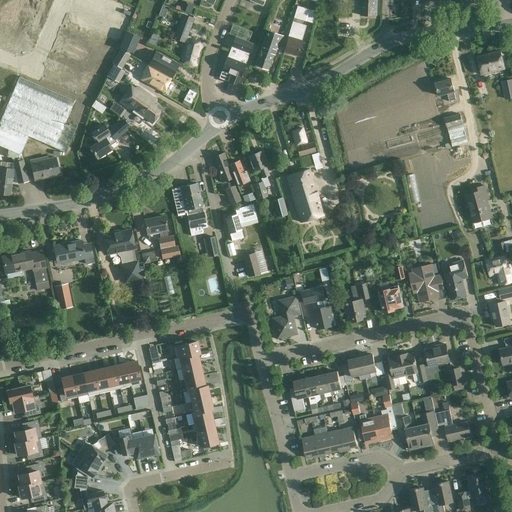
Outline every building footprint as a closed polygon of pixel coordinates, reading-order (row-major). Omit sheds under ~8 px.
[(15,0),(14,4),(34,11),(36,3),(26,0),(15,0)] [(287,21),(294,3),(284,0),(281,0),(276,17),(287,21)] [(360,0),(360,15),(377,16),(377,0),(360,0)] [(11,13),(30,19),(34,11),(14,4),(11,13)] [(306,21),(312,23),(316,11),(297,6),(294,18),(306,21)] [(8,23),(27,29),(30,19),(11,13),(8,23)] [(189,36),(195,18),(182,14),(173,38),(187,43),(180,61),(196,66),(202,45),(200,43),(199,46),(200,41),(195,39),(196,38),(189,36)] [(297,55),(306,26),(293,21),(288,37),(288,38),(284,51),(291,53),(290,55),(296,57),(296,55),(297,55)] [(24,38),(27,29),(8,23),(5,32),(24,38)] [(61,38),(81,46),(85,38),(92,41),(96,32),(75,23),(73,29),(66,26),(61,38)] [(255,65),(268,70),(276,47),(280,48),(284,36),(267,31),(263,42),(255,65)] [(121,48),(133,53),(140,37),(127,32),(121,48)] [(81,46),(61,38),(56,50),(63,52),(60,58),(81,66),(84,57),(78,55),(81,46)] [(252,45),(235,38),(228,57),(227,57),(219,78),(237,85),(240,77),(241,77),(246,64),(245,64),(252,45)] [(113,64),(121,69),(130,55),(121,49),(113,64)] [(501,50),(477,56),(481,74),(506,68),(501,50)] [(156,53),(149,65),(172,78),(179,65),(156,53)] [(63,64),(53,59),(46,76),(61,83),(60,86),(70,90),(73,84),(70,83),(75,72),(62,66),(63,64)] [(124,71),(113,65),(107,76),(118,82),(124,71)] [(142,80),(163,91),(170,78),(147,66),(143,73),(145,74),(142,80)] [(447,93),(449,101),(456,99),(454,92),(455,91),(451,78),(435,83),(439,96),(447,93)] [(511,78),(501,81),(505,100),(511,98),(511,78)] [(163,108),(156,102),(157,100),(139,87),(137,90),(131,86),(120,101),(133,111),(142,119),(144,117),(152,123),(163,108)] [(0,193),(10,195),(12,180),(18,180),(18,184),(29,181),(21,153),(28,137),(66,153),(77,126),(66,121),(70,112),(14,88),(0,121),(0,124),(0,125),(0,145),(8,150),(8,157),(12,158),(13,163),(0,161),(0,193)] [(110,108),(121,116),(126,109),(115,101),(110,108)] [(448,129),(453,147),(468,143),(463,124),(460,114),(444,118),(447,129),(448,129)] [(115,140),(130,127),(122,118),(108,131),(104,125),(92,132),(93,134),(92,136),(95,141),(98,141),(98,142),(90,147),(98,159),(113,149),(111,146),(117,142),(115,140)] [(280,142),(286,140),(281,120),(274,121),(280,142)] [(292,132),(296,146),(307,143),(303,129),(292,132)] [(313,142),(296,147),(299,156),(316,152),(313,142)] [(259,170),(263,179),(270,176),(266,167),(267,167),(260,151),(248,156),(254,172),(259,170)] [(320,151),(312,153),(317,169),(324,167),(320,151)] [(222,182),(234,178),(224,153),(213,157),(222,182)] [(311,155),(301,158),(303,168),(314,165),(311,155)] [(30,161),(34,180),(60,174),(56,158),(49,159),(48,157),(30,161)] [(235,177),(238,186),(250,181),(246,171),(244,172),(239,161),(229,165),(235,177)] [(286,176),(300,222),(324,215),(309,169),(286,176)] [(253,184),(258,199),(267,197),(263,181),(253,184)] [(180,216),(185,215),(185,213),(186,213),(190,231),(207,227),(197,183),(172,189),(176,210),(179,210),(180,216)] [(466,195),(474,222),(491,217),(486,199),(489,198),(485,185),(477,187),(479,191),(466,195)] [(225,190),(230,205),(241,201),(235,186),(225,190)] [(243,195),(245,202),(255,199),(253,192),(243,195)] [(272,201),(277,218),(288,215),(283,198),(272,201)] [(230,233),(232,241),(243,238),(241,230),(240,223),(257,218),(253,204),(235,209),(237,214),(225,217),(230,233)] [(153,221),(145,222),(147,234),(159,232),(161,238),(159,239),(162,258),(180,255),(178,246),(175,247),(173,236),(168,237),(167,230),(168,230),(165,216),(152,218),(153,221)] [(122,265),(126,282),(141,279),(137,262),(136,262),(133,248),(134,248),(131,230),(104,236),(108,254),(123,251),(126,265),(122,265)] [(209,238),(213,256),(218,255),(214,237),(209,238)] [(506,250),(507,252),(511,250),(511,240),(498,244),(500,252),(506,250)] [(54,246),(57,264),(85,258),(86,263),(94,262),(91,247),(83,249),(81,241),(54,246)] [(46,268),(42,251),(30,253),(30,251),(2,257),(7,278),(23,274),(23,270),(33,268),(33,271),(37,290),(50,288),(48,281),(46,268)] [(143,253),(145,263),(157,261),(155,251),(143,253)] [(242,256),(248,277),(261,273),(255,253),(242,256)] [(504,256),(486,261),(490,276),(498,274),(501,285),(511,281),(511,270),(510,265),(506,266),(504,256)] [(445,274),(451,299),(466,295),(462,279),(468,277),(463,260),(450,264),(452,272),(445,274)] [(419,290),(421,301),(440,297),(439,291),(445,290),(442,276),(433,278),(432,273),(437,272),(436,264),(430,265),(414,269),(415,274),(410,275),(413,292),(419,290)] [(405,278),(402,266),(395,268),(398,280),(405,278)] [(370,282),(356,285),(359,300),(373,297),(370,282)] [(0,305),(10,304),(9,300),(5,300),(4,295),(3,295),(0,283),(0,305)] [(72,307),(68,283),(55,286),(59,309),(72,307)] [(312,311),(317,331),(336,327),(331,306),(326,307),(324,300),(325,300),(322,286),(302,291),(305,304),(317,301),(319,309),(312,311)] [(378,292),(383,314),(394,311),(393,309),(402,307),(397,286),(387,288),(388,290),(378,292)] [(501,299),(511,296),(511,286),(499,290),(501,299)] [(275,337),(278,339),(294,335),(295,333),(293,322),(291,322),(290,317),(298,315),(294,297),(277,301),(281,319),(272,322),(275,337)] [(351,321),(352,323),(362,321),(362,319),(366,318),(361,300),(358,301),(358,302),(349,304),(348,303),(344,304),(348,322),(351,321)] [(492,314),(495,327),(509,324),(504,301),(489,305),(491,314),(492,314)] [(511,346),(499,350),(503,365),(511,363),(511,337),(511,346)] [(197,353),(197,354),(200,353),(197,341),(175,346),(177,358),(180,357),(197,353)] [(427,351),(430,365),(449,361),(445,345),(440,346),(440,347),(427,351)] [(180,357),(182,368),(200,364),(197,354),(197,353),(180,357)] [(419,380),(420,382),(427,381),(426,374),(425,370),(423,364),(417,366),(414,353),(401,356),(406,375),(413,373),(414,381),(419,380)] [(365,354),(360,355),(366,379),(370,378),(369,373),(376,371),(377,375),(385,374),(382,362),(374,363),(372,355),(365,356),(365,354)] [(342,365),(346,382),(354,381),(353,376),(359,375),(360,380),(366,379),(360,355),(353,356),(354,359),(347,361),(348,364),(342,365)] [(389,358),(392,371),(385,373),(389,390),(396,388),(396,385),(401,384),(399,377),(406,375),(401,356),(389,358)] [(126,364),(131,386),(141,384),(136,361),(126,364)] [(126,364),(115,366),(120,388),(131,386),(126,364)] [(202,375),(200,364),(182,368),(185,379),(202,375)] [(104,368),(110,391),(120,388),(115,366),(104,368)] [(99,393),(110,391),(104,368),(94,371),(99,393)] [(453,386),(462,384),(459,368),(449,371),(453,386)] [(87,391),(88,394),(88,396),(99,393),(94,371),(83,373),(87,391)] [(324,374),(328,392),(340,389),(336,372),(324,374)] [(77,397),(88,394),(87,391),(83,373),(73,376),(77,397)] [(324,393),(328,392),(324,374),(313,377),(317,394),(320,394),(321,398),(325,397),(324,393)] [(205,387),(205,386),(202,375),(185,379),(187,391),(190,391),(189,390),(205,387)] [(58,388),(61,402),(68,401),(67,399),(77,397),(73,376),(62,378),(64,387),(58,388)] [(317,394),(313,377),(303,380),(307,397),(317,394)] [(307,397),(303,380),(291,382),(295,399),(292,400),(295,411),(305,409),(303,398),(307,397)] [(46,382),(50,393),(55,392),(52,381),(46,382)] [(10,400),(10,402),(11,402),(11,401),(32,397),(29,386),(27,386),(27,385),(20,386),(20,388),(8,390),(8,393),(7,393),(8,400),(10,400)] [(192,401),(210,397),(207,386),(205,386),(205,387),(189,390),(190,391),(192,401)] [(362,393),(350,396),(352,403),(364,400),(362,393)] [(392,406),(390,394),(383,396),(385,408),(392,406)] [(25,410),(26,416),(40,412),(38,406),(34,407),(32,397),(11,401),(11,402),(14,412),(25,410)] [(212,409),(210,397),(192,401),(195,412),(195,413),(210,409),(212,409)] [(321,407),(318,408),(316,402),(311,403),(313,414),(322,412),(321,407)] [(360,413),(358,402),(351,403),(353,415),(360,413)] [(445,425),(448,441),(471,436),(468,422),(453,425),(448,402),(443,403),(444,411),(435,413),(438,427),(445,425)] [(192,413),(195,424),(213,420),(210,409),(195,413),(195,412),(192,413)] [(375,417),(380,441),(392,438),(390,431),(392,430),(388,414),(387,410),(382,411),(382,415),(375,417)] [(418,427),(423,448),(433,445),(430,430),(438,428),(438,427),(435,413),(434,411),(421,413),(424,426),(418,427)] [(143,418),(142,412),(131,415),(132,421),(143,418)] [(366,436),(368,444),(380,441),(375,417),(366,419),(365,415),(360,416),(361,420),(365,436),(366,436)] [(407,435),(410,450),(423,448),(418,427),(413,428),(410,415),(395,418),(400,436),(407,435)] [(195,424),(198,436),(215,432),(213,420),(195,424)] [(16,443),(42,438),(42,437),(41,438),(37,421),(23,424),(25,430),(14,433),(16,443)] [(353,427),(340,430),(344,448),(357,445),(353,427)] [(130,456),(136,455),(131,435),(129,428),(118,431),(119,438),(123,455),(130,454),(130,456)] [(340,430),(328,433),(332,451),(344,448),(340,430)] [(203,446),(204,449),(215,446),(214,444),(218,443),(215,432),(198,436),(200,447),(203,446)] [(328,433),(315,436),(319,454),(332,451),(328,433)] [(108,434),(103,437),(109,448),(115,444),(108,434)] [(154,434),(143,437),(148,456),(159,453),(154,434)] [(131,435),(136,455),(137,458),(148,456),(143,437),(133,439),(132,435),(131,435)] [(315,436),(302,439),(306,457),(319,454),(315,436)] [(79,452),(102,467),(105,462),(103,460),(107,455),(103,452),(104,451),(109,448),(103,437),(97,441),(101,446),(98,449),(86,441),(79,452)] [(27,453),(29,459),(42,455),(38,439),(42,438),(16,443),(15,443),(15,446),(14,446),(16,453),(17,453),(17,455),(27,453)] [(76,475),(75,481),(87,483),(88,477),(89,475),(92,477),(96,471),(98,472),(102,467),(79,452),(71,464),(84,472),(82,475),(76,475)] [(20,486),(43,481),(40,481),(38,471),(42,470),(41,464),(27,467),(28,473),(17,475),(20,486)] [(456,493),(460,510),(471,508),(469,498),(474,497),(488,494),(484,474),(469,477),(472,491),(467,492),(467,491),(456,493)] [(31,495),(32,501),(46,498),(42,482),(43,481),(20,486),(19,486),(19,489),(18,489),(19,495),(21,495),(21,498),(31,495)] [(430,490),(434,511),(444,511),(443,503),(452,501),(448,482),(441,483),(442,484),(436,485),(437,488),(430,490)] [(86,489),(79,488),(84,509),(89,508),(112,502),(109,503),(107,497),(105,497),(104,491),(88,494),(86,489)] [(424,508),(424,511),(434,511),(430,490),(423,491),(423,488),(417,489),(410,490),(415,510),(424,508)] [(94,507),(94,511),(114,511),(112,502),(89,508),(94,507)]
